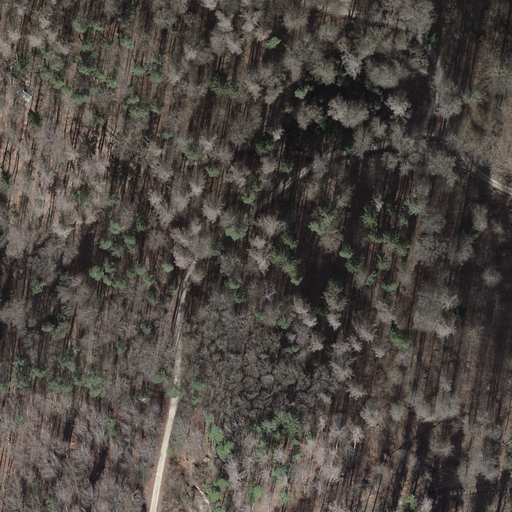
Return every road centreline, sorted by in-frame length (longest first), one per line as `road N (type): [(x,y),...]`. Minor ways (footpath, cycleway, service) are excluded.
road 1 (track): [(152,511),(180,375),(187,275),(237,223),(324,158),(421,130),(455,142),(424,37),(400,22),(302,0)]
road 2 (track): [(511,485),(367,511)]
